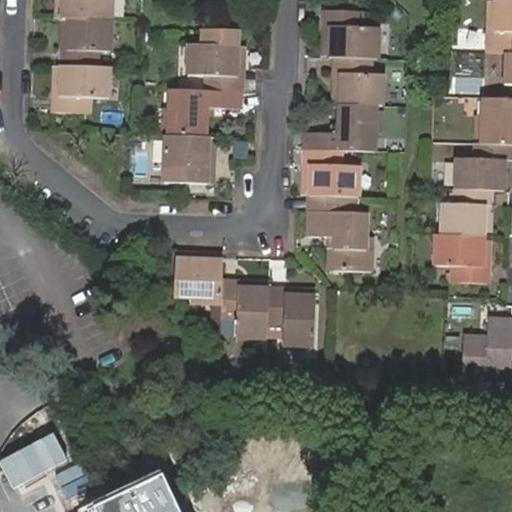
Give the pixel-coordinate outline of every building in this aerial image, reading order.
[(73,26),(116,27),(115,0),(66,0),(66,25),(73,26)] [(511,3),(497,3),(497,22),(496,55),(508,55),(511,55),(511,3)] [(372,66),(376,66),(378,35),(362,34),(362,20),(325,18),(324,36),(332,36),(331,65),(333,65),(372,66)] [(488,22),(488,54),(496,55),(497,22),(488,22)] [(66,25),(65,57),(71,57),(73,26),(66,25)] [(114,59),(116,27),(73,26),(71,57),(65,57),(64,73),(103,74),(103,59),(114,59)] [(239,34),(200,33),(199,48),(191,48),(190,78),(206,79),(206,94),(241,95),(245,95),(245,79),(238,79),(239,50),(239,34)] [(324,36),(323,64),(331,65),(332,36),(324,36)] [(375,111),(381,112),(382,82),(371,81),(372,66),(333,65),(333,82),(340,82),(339,110),(375,111)] [(111,105),(113,74),(103,74),(64,73),(63,103),(57,103),(56,121),(93,122),(94,104),(111,105)] [(170,136),(170,141),(206,141),(207,120),(207,110),(213,111),(240,112),(241,95),(206,94),(172,93),(171,114),(170,136)] [(511,145),(511,101),(485,100),(485,106),(484,128),(484,145),(511,145)] [(305,139),(304,154),(347,156),(375,156),(375,140),(375,117),(375,111),(339,110),(339,131),(339,140),(332,139),(305,139)] [(167,141),(166,187),(215,189),(215,172),(209,172),(210,142),(206,141),(170,141),(167,141)] [(495,191),(508,191),(508,187),(509,163),(511,163),(511,145),(484,145),(478,145),(477,162),(460,162),(458,190),(495,191)] [(347,156),(304,154),(304,171),(312,171),(310,201),(347,202),(358,202),(360,172),(348,171),(347,156)] [(304,171),(303,200),(310,201),(312,171),(304,171)] [(444,237),(487,238),(487,232),(488,208),(494,208),(495,191),(458,190),(458,207),(445,208),(444,237)] [(347,202),(310,201),(310,242),(330,243),(337,244),(336,276),(373,277),(373,257),(368,257),(367,244),(367,218),(358,218),(347,217),(347,202)] [(358,218),(358,202),(347,202),(347,217),(358,218)] [(487,245),(487,238),(444,237),(438,237),(437,268),(455,269),(455,287),(491,287),(493,268),(486,268),(487,245)] [(224,289),(224,267),(194,266),(195,259),(178,259),(176,301),(192,301),(192,310),(224,313),(224,289)] [(224,267),(224,260),(195,259),(194,266),(224,267)] [(224,313),(223,326),(239,326),(239,338),(269,340),(270,328),(270,297),(271,291),(265,291),(263,297),(242,296),(242,290),(224,289),(224,313)] [(290,291),(271,291),(270,297),(270,328),(286,330),(286,347),(318,348),(320,299),(289,298),(290,291)] [(511,320),(494,320),(493,339),(493,345),(470,344),(468,380),(511,381),(511,320)] [(177,511),(161,478),(94,510),(94,511),(177,511)]
